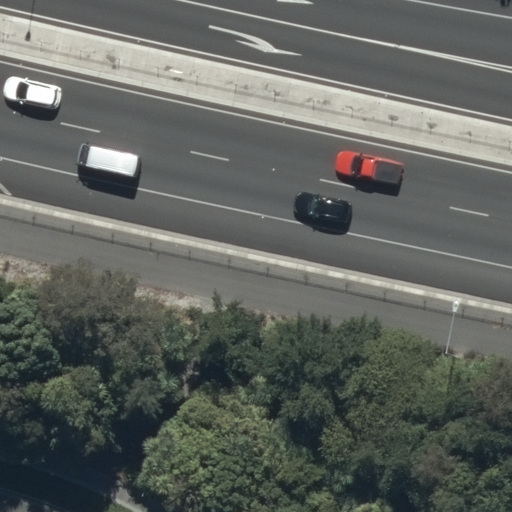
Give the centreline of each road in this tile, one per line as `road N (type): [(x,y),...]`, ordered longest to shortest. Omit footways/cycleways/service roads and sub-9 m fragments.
road 1 (trunk): [(511,220),(0,106)]
road 2 (trunk): [(151,0),(511,89)]
road 3 (trunk): [(236,0),(511,42)]
